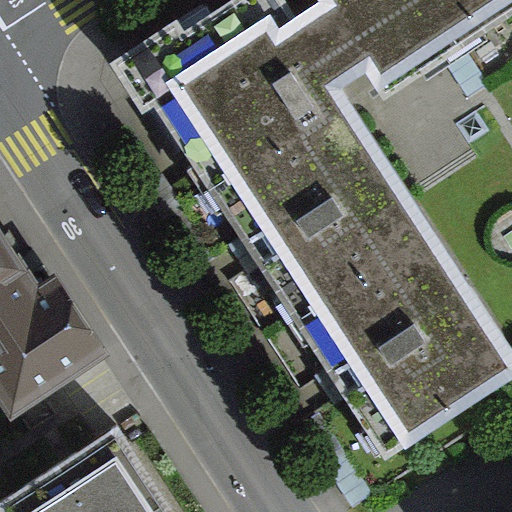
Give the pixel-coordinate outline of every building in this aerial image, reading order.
[(511,297),(352,52),(380,35),(357,0),(213,0),(199,9),(192,0),(188,0),(122,48),(149,92),(165,82),(266,235),(355,372),(397,435),(511,360),(511,297)] [(511,0),(357,0),(380,35),(401,67),(503,0),(511,0)] [(0,217),(0,268),(23,253),(0,217)] [(33,269),(23,253),(0,268),(0,401),(3,406),(107,340),(53,256),(33,269)] [(199,511),(130,404),(0,488),(0,501),(7,511),(199,511)]
